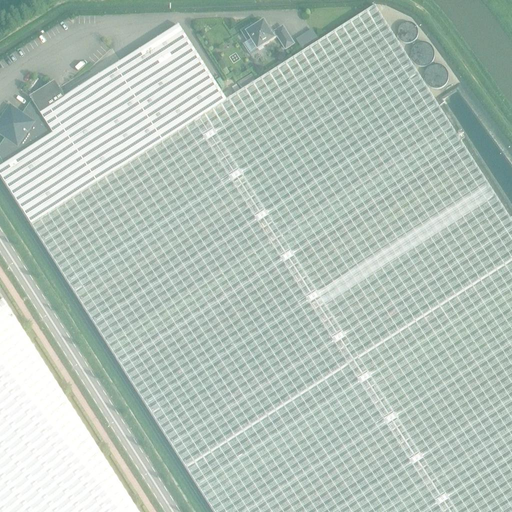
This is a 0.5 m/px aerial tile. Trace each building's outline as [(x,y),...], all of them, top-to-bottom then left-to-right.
[(213,511),(511,511),(511,223),(375,8),(226,102),(31,225),(213,511)] [(252,26),(242,32),(248,42),(251,40),(258,50),(278,37),(285,49),(293,44),(283,27),(275,33),(272,35),(264,22),(254,29),(252,26)] [(0,168),(0,177),(31,225),(226,102),(179,27),(65,99),(55,83),(30,99),(31,102),(21,116),(10,108),(0,122),(0,134),(5,139),(0,146),(0,159),(4,166),(0,168)] [(252,74),(237,83),(241,90),(256,81),(252,74)] [(0,301),(0,363),(118,511),(140,511),(3,299),(0,301)] [(0,511),(118,511),(0,363),(0,511)]
